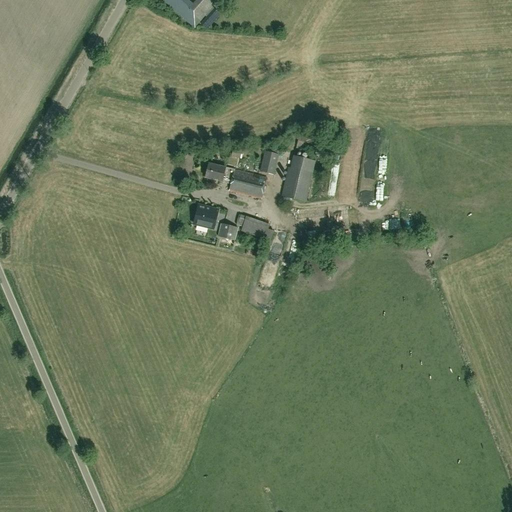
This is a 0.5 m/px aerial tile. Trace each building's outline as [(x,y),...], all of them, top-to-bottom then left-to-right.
[(187,0),(163,0),(191,27),(212,5),(207,0),(193,0),(191,3),(187,0)] [(315,154),(320,137),(300,132),(296,148),(315,154)] [(274,175),(279,155),(264,151),(259,172),(274,175)] [(261,199),(267,177),(208,163),(205,178),(221,182),(222,181),(230,183),(229,191),(261,199)] [(305,203),(312,174),(289,169),(281,196),(305,203)] [(213,229),(218,210),(210,208),(209,211),(197,208),(193,224),(213,229)] [(246,217),(246,216),(240,214),(237,225),(243,227),(246,217)] [(238,228),(232,226),(221,224),(218,236),(229,239),(235,241),(238,228)] [(274,231),(268,229),(265,240),(270,241),(274,231)]
